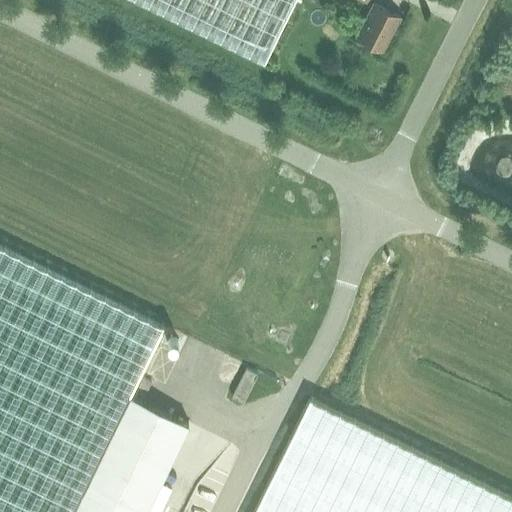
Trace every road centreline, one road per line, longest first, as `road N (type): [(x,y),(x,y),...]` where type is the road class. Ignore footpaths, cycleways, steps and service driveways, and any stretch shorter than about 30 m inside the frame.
road 1 (unclassified): [(385,206),(0,14)]
road 2 (unclassified): [(385,206),(485,0)]
road 3 (unclassified): [(298,389),(385,206)]
road 4 (unclassified): [(511,263),(385,206)]
